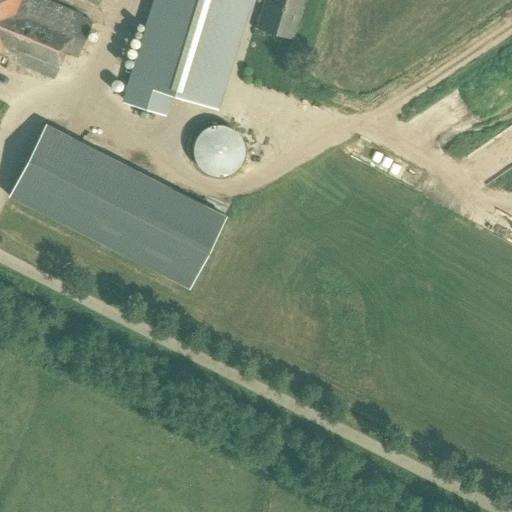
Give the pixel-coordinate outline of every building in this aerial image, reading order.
[(0,0),(0,55),(53,78),(64,53),(76,58),(91,22),(79,17),(80,15),(43,0),(0,0)] [(217,110),(250,0),(152,0),(122,103),(165,116),(171,96),(217,110)] [(265,0),(257,28),(290,38),(301,0),(265,0)] [(220,202),(48,121),(29,161),(45,168),(31,197),(139,248),(142,243),(164,253),(167,245),(194,257),(220,202)] [(217,177),(220,177),(222,177),(224,176),(228,175),(230,174),(232,173),(234,171),(236,170),(237,168),(238,166),(240,164),(241,162),(242,160),(242,158),(243,156),(243,154),(243,151),(243,149),(243,147),(242,145),(242,143),(241,140),(240,138),(238,137),(237,135),(236,133),(234,132),(232,130),(230,129),(228,128),(226,127),(224,126),(222,126),(220,126),(217,126),(213,126),(211,126),(208,127),(206,128),(204,129),(202,130),(201,132),(199,133),(197,135),(196,137),(195,138),(194,141),(193,143),(192,145),(192,147),(192,149),(191,151),(192,154),(192,156),(192,158),(193,160),(194,162),(195,164),(196,166),(197,168),(199,170),(201,171),(202,173),(204,174),(206,175),(208,176),(211,176),(213,177),(215,177),(217,177)]
